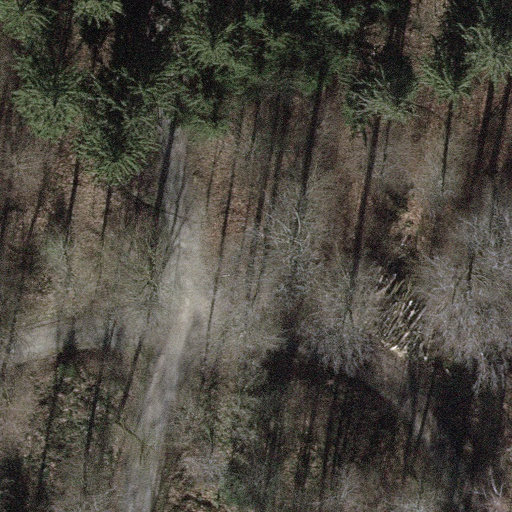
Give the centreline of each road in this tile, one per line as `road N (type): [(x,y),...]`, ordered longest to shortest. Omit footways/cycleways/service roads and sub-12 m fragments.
road 1 (track): [(466,511),(424,415),(350,344),(171,320),(84,325),(0,356)]
road 2 (track): [(136,511),(171,320),(147,0)]
